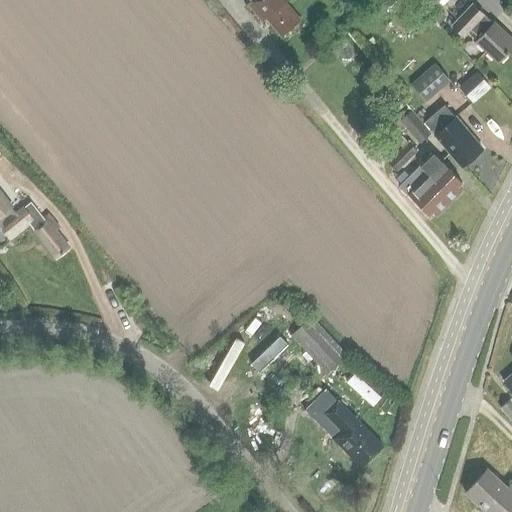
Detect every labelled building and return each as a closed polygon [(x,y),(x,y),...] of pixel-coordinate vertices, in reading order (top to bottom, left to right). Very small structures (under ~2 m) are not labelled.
[(280,37),(300,21),(282,0),(248,0),(249,2),(247,4),(262,23),(266,20),(280,37)] [(436,2),(433,0),(416,0),(428,11),(436,2)] [(474,41),(497,62),(511,46),(511,40),(492,22),(491,23),(470,4),(450,25),(462,36),(466,32),(475,40),(474,41)] [(416,28),(424,16),(411,7),(403,18),(416,28)] [(410,83),(425,101),(448,80),(433,63),(410,83)] [(476,99),(489,87),(476,72),(463,84),(476,99)] [(434,136),(460,167),(482,150),(456,118),(455,118),(444,105),(424,122),(435,136),(434,136)] [(431,133),(411,111),(399,121),(419,144),(431,133)] [(399,132),(388,142),(407,161),(417,151),(399,132)] [(407,161),(388,142),(378,152),(388,163),(387,163),(396,172),(407,161)] [(413,174),(400,186),(429,215),(432,212),(436,216),(462,190),(458,186),(461,183),(432,154),(420,166),(429,175),(421,183),(413,174)] [(16,215),(11,209),(12,208),(0,193),(0,229),(9,240),(29,224),(57,259),(69,249),(55,231),(58,229),(47,216),(43,219),(30,204),(16,215)] [(237,352),(276,314),(268,306),(229,344),(237,352)] [(311,317),(290,336),(327,375),(348,356),(311,317)] [(511,421),(511,356),(510,358),(511,359),(511,369),(500,380),(511,392),(511,397),(500,409),(511,421)] [(324,413),(342,431),(333,439),(361,468),(383,447),(325,389),(317,397),(328,409),(324,413)] [(511,511),(511,485),(509,482),(505,486),(487,469),(465,492),(481,506),(478,508),(482,511),(511,511)]
